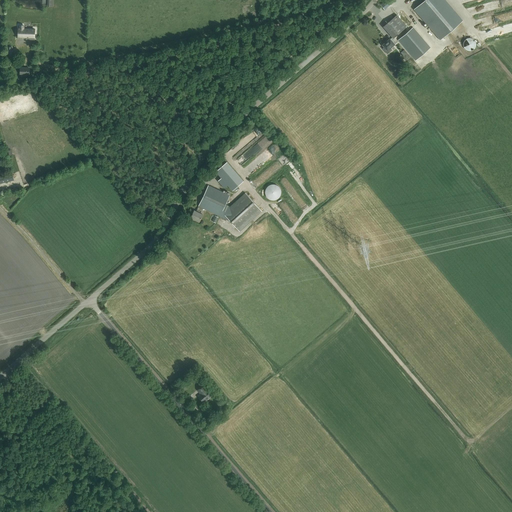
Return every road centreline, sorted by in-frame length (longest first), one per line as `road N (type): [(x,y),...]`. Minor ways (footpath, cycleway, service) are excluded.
road 1 (unclassified): [(88,300),(155,240),(219,135),(375,0)]
road 2 (track): [(370,0),(78,65),(3,60)]
road 3 (track): [(269,208),(475,444)]
road 4 (unclassified): [(271,511),(88,300)]
road 5 (track): [(80,511),(75,460),(3,373)]
